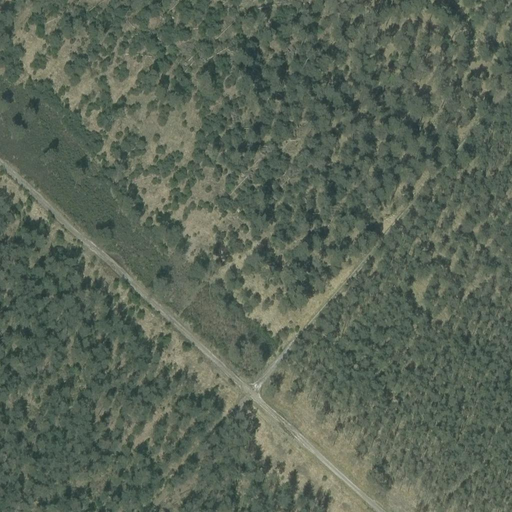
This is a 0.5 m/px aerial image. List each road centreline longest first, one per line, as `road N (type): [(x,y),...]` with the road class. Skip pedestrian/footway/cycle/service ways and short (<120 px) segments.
road 1 (track): [(511,81),(147,511)]
road 2 (track): [(375,511),(0,172)]
